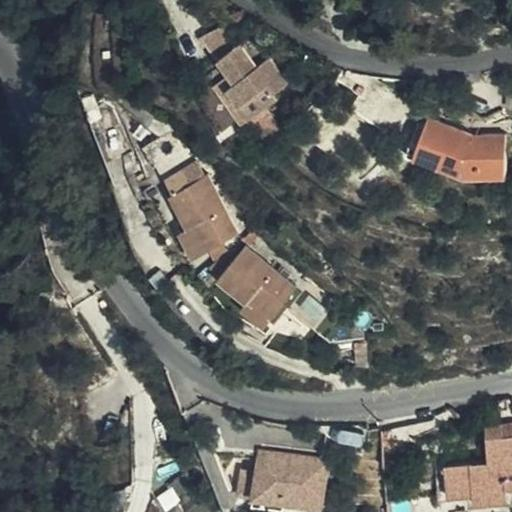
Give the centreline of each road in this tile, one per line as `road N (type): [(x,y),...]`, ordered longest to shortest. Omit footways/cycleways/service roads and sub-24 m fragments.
road 1 (residential): [(0,45),(78,210),(135,303),(208,375),(262,397),(307,402),(387,401),(511,381)]
road 2 (residential): [(511,55),(441,68),(374,61),(245,0)]
